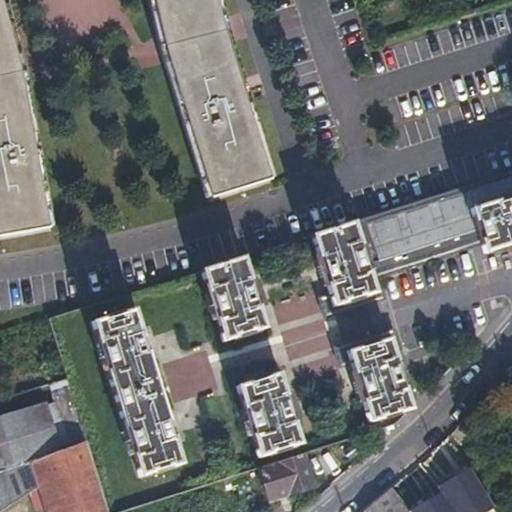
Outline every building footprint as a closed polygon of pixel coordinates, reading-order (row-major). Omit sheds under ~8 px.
[(149,0),(157,36),(184,128),(209,195),(265,180),(233,84),(216,20),(210,0),(149,0)] [(0,231),(39,218),(8,79),(0,51),(0,231)] [(479,254),(511,243),(511,170),(307,235),(313,255),(309,258),(317,286),(322,284),(326,296),(330,308),(370,295),(360,263),(471,228),(477,245),(479,254)] [(377,277),(477,245),(471,228),(360,263),(370,295),(330,308),(326,296),(314,300),(320,320),(382,301),(377,277)] [(244,279),(236,258),(196,270),(219,343),(260,331),(253,307),(256,306),(248,278),(244,279)] [(302,352),(326,346),(319,318),(301,323),(296,304),(275,309),(285,348),(300,345),(302,352)] [(135,477),(175,463),(167,437),(172,435),(164,408),(159,410),(143,361),(149,358),(140,330),(134,332),(127,308),(87,321),(135,477)] [(114,511),(54,316),(44,319),(63,379),(82,441),(91,468),(104,511),(114,511)] [(383,340),(402,402),(412,399),(392,328),(329,347),(335,366),(347,363),(345,351),(383,340)] [(404,410),(402,402),(383,340),(345,351),(347,363),(350,374),(347,375),(355,404),(360,402),(367,422),(404,410)] [(255,457),(295,445),(289,425),(293,423),(284,395),(280,397),(273,376),(233,387),(255,457)] [(82,441),(63,379),(44,384),(50,403),(63,448),(82,441)] [(63,448),(50,403),(0,419),(0,430),(11,465),(63,448)] [(0,468),(11,465),(0,430),(0,468)] [(0,511),(43,483),(44,483),(91,468),(82,441),(63,448),(65,452),(0,475),(0,511)] [(0,475),(65,452),(63,448),(11,465),(0,468),(0,475)] [(308,488),(299,455),(257,468),(268,501),(308,488)] [(104,511),(91,468),(44,483),(52,511),(104,511)] [(121,499),(125,510),(184,492),(180,480),(121,499)] [(409,511),(400,496),(390,487),(360,511),(409,511)] [(477,511),(466,493),(434,511),(477,511)]
